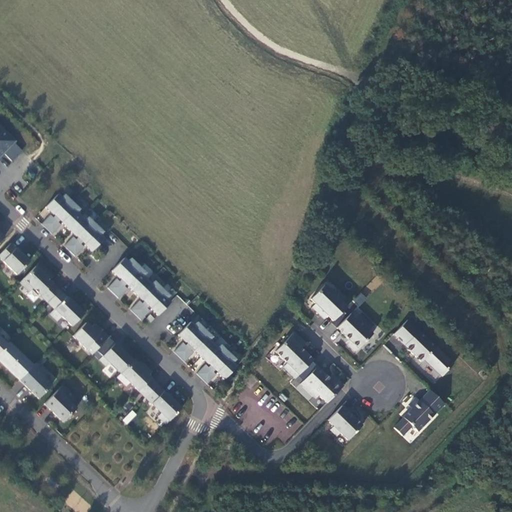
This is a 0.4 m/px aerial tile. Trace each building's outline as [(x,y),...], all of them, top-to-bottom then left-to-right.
[(0,154),(2,151),(11,159),(21,149),(13,141),(13,140),(0,127),(0,154)] [(40,222),(45,227),(71,200),(63,193),(60,196),(56,193),(44,205),(51,212),(52,211),(54,213),(52,216),(49,213),(40,222)] [(78,207),(71,200),(45,227),(50,232),(59,223),(57,220),(59,218),(61,220),(60,221),(74,234),(75,233),(77,235),(75,237),(72,235),(63,244),(68,249),(94,222),(86,215),(83,218),(75,210),(78,207)] [(102,230),(94,222),(68,249),(73,254),(82,245),(79,242),(82,239),(84,241),(83,243),(90,249),(102,237),(99,233),(102,230)] [(0,251),(0,258),(16,273),(28,259),(9,242),(0,251)] [(107,286),(112,291),(138,264),(129,256),(126,259),(123,256),(111,269),(118,275),(119,274),(121,276),(118,279),(116,276),(107,286)] [(31,286),(47,301),(58,289),(48,279),(44,276),(48,272),(37,262),(19,281),(28,289),(31,286)] [(145,271),(138,264),(112,291),(117,296),(126,286),(123,284),(126,281),(128,283),(127,284),(141,297),(142,296),(144,298),(141,301),(138,298),(129,307),(135,312),(160,285),(153,278),(150,282),(142,274),(145,271)] [(326,312),(332,317),(345,303),(340,298),(343,294),(335,286),(331,290),(323,282),(309,296),(314,301),(311,304),(323,315),(326,312)] [(169,293),(160,285),(135,312),(140,317),(149,308),(146,305),(149,303),(151,305),(150,306),(157,313),(169,300),(165,296),(169,293)] [(83,312),(58,289),(47,301),(54,307),(49,312),(56,319),(61,314),(71,324),(83,312)] [(352,298),(356,306),(367,301),(362,292),(352,298)] [(350,310),(336,325),(350,337),(346,341),(354,349),(372,331),(367,327),(371,323),(360,313),(356,316),(350,310)] [(392,331),(421,358),(423,355),(441,373),(453,361),(406,316),(392,331)] [(173,350),(178,355),(204,328),(196,320),(193,323),(189,320),(177,332),(184,339),(185,338),(187,340),(185,343),(182,340),(173,350)] [(107,335),(93,322),(90,326),(85,321),(72,334),(91,352),(95,348),(107,335)] [(330,323),(324,329),(330,334),(336,328),(330,323)] [(211,335),(204,328),(178,355),(184,360),(193,350),(190,348),(193,345),(195,347),(193,348),(207,361),(208,360),(210,362),(208,365),(205,362),(196,371),(201,376),(227,349),(220,342),(217,346),(208,338),(211,335)] [(292,330),(274,348),(286,360),(282,364),(294,376),(312,357),(300,345),(304,341),(292,330)] [(109,361),(120,371),(132,359),(107,335),(95,348),(102,354),(98,358),(106,365),(109,361)] [(33,364),(8,341),(6,343),(0,349),(0,360),(19,379),(33,364)] [(235,357),(227,349),(201,376),(207,381),(215,372),(212,369),(215,367),(217,369),(216,370),(223,377),(235,364),(232,360),(235,357)] [(144,395),(156,382),(147,374),(151,370),(135,355),(132,359),(120,371),(116,375),(125,384),(129,380),(144,395)] [(19,379),(38,397),(51,383),(43,376),(46,372),(35,361),(33,364),(19,379)] [(328,376),(316,364),(300,381),(314,395),(318,392),(326,400),(343,383),(335,375),(331,379),(328,376)] [(165,422),(181,405),(167,393),(166,394),(162,390),(164,389),(156,382),(144,395),(161,410),(157,414),(165,422)] [(62,383),(56,389),(61,393),(66,387),(62,383)] [(44,402),(63,420),(75,407),(69,401),(75,395),(66,387),(61,393),(56,389),(44,402)] [(411,422),(417,428),(443,400),(429,387),(418,397),(415,394),(408,402),(411,405),(402,414),(403,415),(393,424),(401,432),(411,422)] [(340,429),(348,437),(361,422),(341,403),(327,417),(333,423),(330,427),(336,433),(340,429)] [(132,410),(121,420),(126,425),(136,415),(132,410)]
